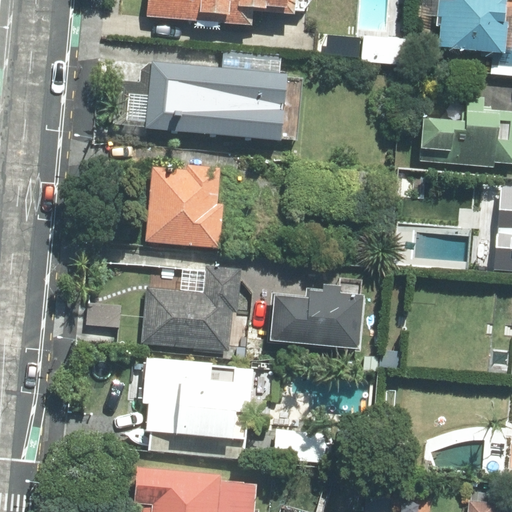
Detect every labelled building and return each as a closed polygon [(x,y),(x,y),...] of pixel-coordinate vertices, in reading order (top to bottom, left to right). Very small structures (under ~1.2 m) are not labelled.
[(144,0),(144,14),(247,21),(248,7),(288,10),(289,0),(144,0)] [(435,0),(432,44),(498,48),(500,0),(435,0)] [(385,28),(358,28),(357,68),(406,70),(407,42),(385,42),(385,28)] [(287,64),(144,53),(138,134),(280,145),(287,64)] [(511,135),(511,108),(476,105),(477,94),(462,92),(459,118),(416,115),(413,154),(510,162),(511,135)] [(301,209),(358,217),(364,169),(308,161),(301,209)] [(141,238),(215,244),(220,168),(147,162),(141,238)] [(511,185),(503,185),(502,206),(511,206),(511,185)] [(420,250),(396,249),(395,268),(419,269),(420,250)] [(149,263),(143,344),(222,350),(229,269),(149,263)] [(267,337),(355,346),(360,295),(273,286),(267,337)] [(114,326),(116,304),(83,300),(80,323),(114,326)] [(157,359),(151,429),(229,437),(236,367),(157,359)] [(316,433),(271,431),(269,461),(314,464),(316,433)] [(136,511),(243,511),(247,484),(142,470),(136,511)] [(468,497),(466,511),(494,511),(496,501),(468,497)]
